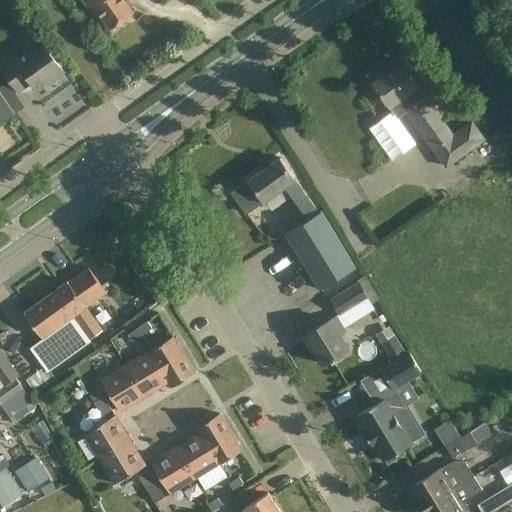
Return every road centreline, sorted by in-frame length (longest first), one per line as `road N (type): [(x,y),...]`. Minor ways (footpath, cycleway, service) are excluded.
road 1 (residential): [(344,511),(129,161)]
road 2 (residential): [(98,121),(271,0)]
road 3 (secondary): [(22,246),(129,161)]
road 4 (secondary): [(115,144),(6,221)]
road 5 (secondary): [(220,74),(327,0)]
road 6 (secondary): [(220,74),(115,144)]
road 7 (secondary): [(129,161),(220,74)]
road 8 (residential): [(0,191),(98,121)]
